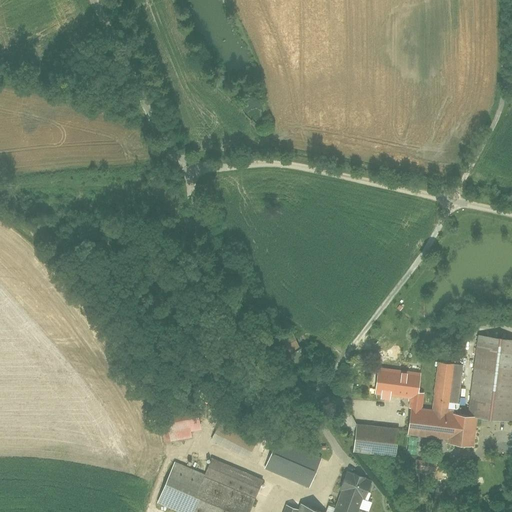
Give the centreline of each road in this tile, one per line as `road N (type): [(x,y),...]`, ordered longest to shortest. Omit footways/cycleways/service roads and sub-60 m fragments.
road 1 (residential): [(454,200),(281,164),(186,164),(94,0)]
road 2 (residential): [(501,0),(501,105),(454,200)]
road 3 (track): [(0,75),(146,103)]
